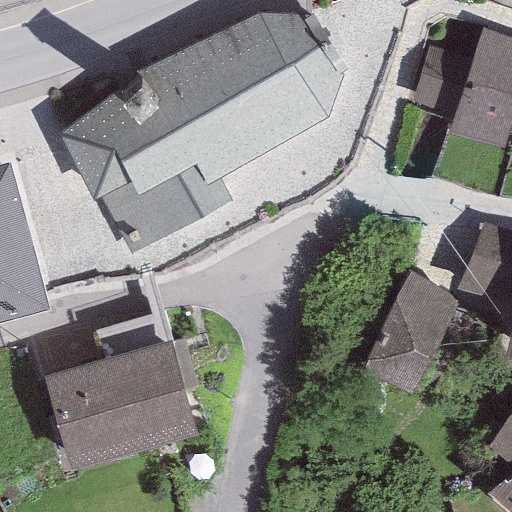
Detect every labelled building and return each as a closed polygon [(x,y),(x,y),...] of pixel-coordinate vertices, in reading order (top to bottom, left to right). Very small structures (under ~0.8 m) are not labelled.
[(146,124),(93,153),(121,206),(134,199),(170,266),(264,215),(250,190),(345,138),(372,88),(339,29),(283,30),(178,87),(138,108),(146,124)] [(511,38),(503,62),(484,117),(480,128),(511,139),(511,38)] [(447,104),(484,117),(503,62),(465,50),(447,104)] [(42,176),(0,187),(0,336),(81,313),(42,176)] [(511,236),(503,234),(485,295),(511,303),(511,236)] [(411,277),(359,376),(409,401),(460,303),(411,277)] [(196,349),(77,388),(106,477),(225,439),(196,349)] [(511,411),(488,450),(511,469),(511,411)] [(511,511),(511,480),(487,499),(503,511),(511,511)]
